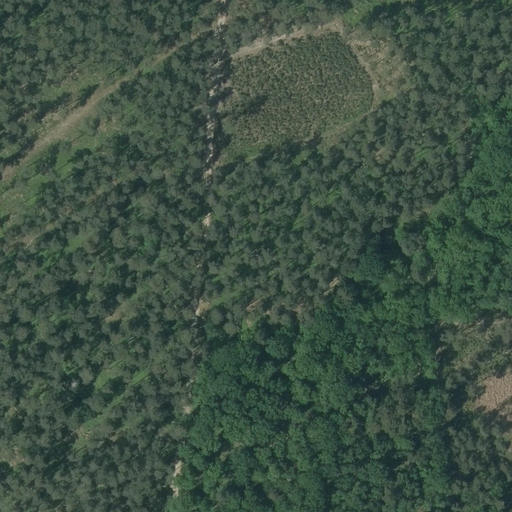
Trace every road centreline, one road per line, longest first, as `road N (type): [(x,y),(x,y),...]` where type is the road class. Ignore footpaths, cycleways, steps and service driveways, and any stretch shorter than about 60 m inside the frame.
road 1 (track): [(221,0),(176,511)]
road 2 (track): [(0,179),(120,85),(219,29)]
